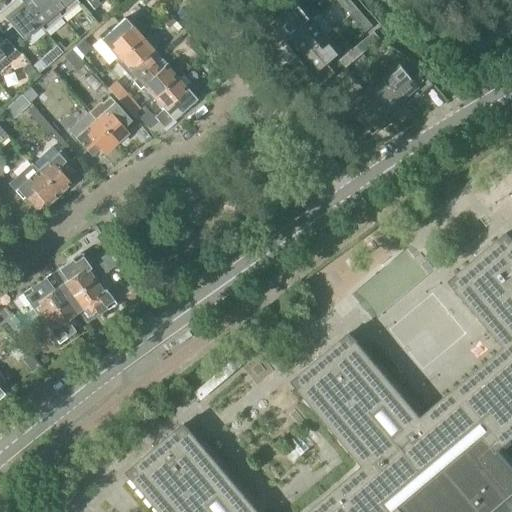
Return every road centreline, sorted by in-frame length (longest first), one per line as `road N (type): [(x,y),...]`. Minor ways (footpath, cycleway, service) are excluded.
road 1 (tertiary): [(0,456),(91,381),(352,197)]
road 2 (residential): [(0,246),(25,258),(150,164),(199,146),(222,128),(260,71)]
road 3 (tertiary): [(352,197),(511,92)]
road 4 (residential): [(352,197),(260,71)]
